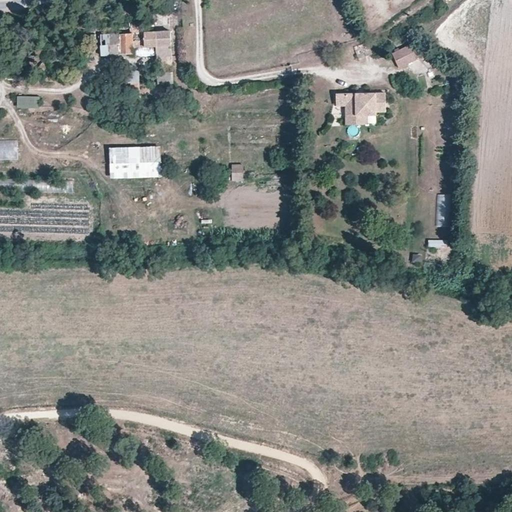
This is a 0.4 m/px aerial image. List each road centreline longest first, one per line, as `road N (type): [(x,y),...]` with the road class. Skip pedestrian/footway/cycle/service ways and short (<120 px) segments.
road 1 (track): [(323,489),(313,464),(125,408),(0,420)]
road 2 (unknown): [(194,0),(204,71),(296,63)]
